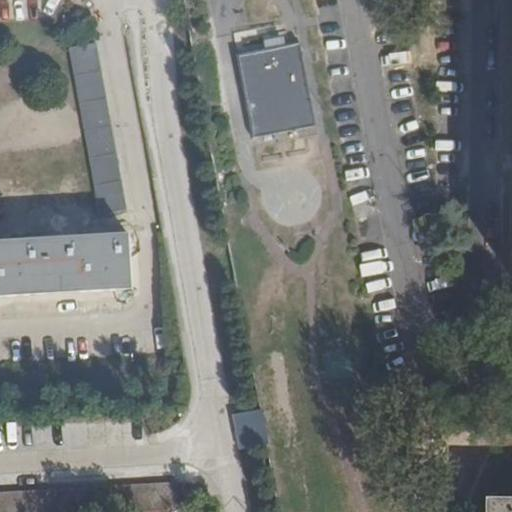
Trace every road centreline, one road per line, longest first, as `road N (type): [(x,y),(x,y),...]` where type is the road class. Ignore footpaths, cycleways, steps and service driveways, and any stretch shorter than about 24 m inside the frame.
road 1 (residential): [(350,0),(424,396),(511,397)]
road 2 (residential): [(0,328),(128,320),(143,308),(144,193),(111,29),(114,0)]
road 3 (residential): [(157,0),(162,97),(225,444)]
road 4 (track): [(292,197),(253,208),(258,236),(314,279),(315,366),(364,511)]
road 5 (residential): [(0,464),(225,444)]
road 6 (residential): [(292,197),(252,172),(224,29),(232,0)]
